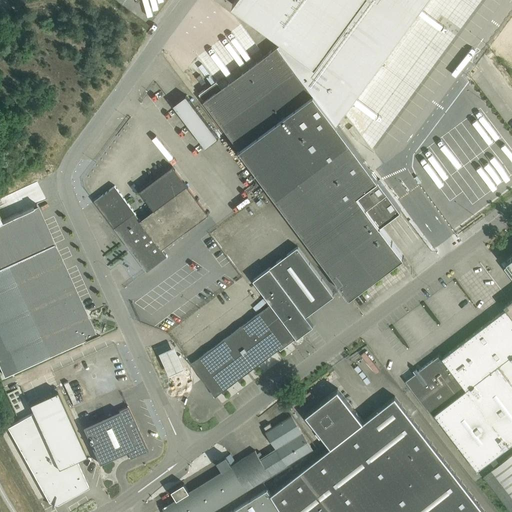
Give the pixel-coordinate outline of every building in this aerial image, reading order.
[(281,39),(283,41),(278,45),(337,123),(357,95),(427,0),(235,0),(233,3),(282,39),(281,39)] [(350,296),(404,256),(392,240),(381,224),(401,209),(337,123),(278,45),(204,100),(350,296)] [(466,205),(511,172),(511,141),(507,145),(503,138),(505,136),(467,82),(443,99),(464,129),(444,143),(462,169),(468,165),(472,171),(452,184),(466,205)] [(186,95),(174,104),(206,147),(218,137),(186,95)] [(418,139),(425,149),(438,139),(431,130),(418,139)] [(182,253),(218,226),(211,216),(195,229),(192,225),(208,213),(173,166),(140,190),(154,209),(141,219),(115,185),(94,201),(147,271),(168,256),(162,248),(173,240),(182,253)] [(235,254),(283,218),(265,194),(217,230),(235,254)] [(0,222),(0,365),(4,375),(97,333),(96,333),(37,204),(37,206),(0,222)] [(192,363),(216,395),(279,348),(281,349),(297,337),(298,337),(303,334),(302,333),(314,325),(307,315),(334,295),(298,246),(254,279),(272,304),(192,363)] [(511,303),(506,308),(442,357),(440,354),(406,380),(435,418),(437,416),(477,469),(511,443),(511,257),(507,261),(508,264),(505,266),(511,275),(511,303)] [(175,350),(179,365),(187,362),(183,348),(175,350)] [(271,494),(268,488),(228,511),(486,511),(395,396),(363,421),(338,388),(306,414),(332,447),(271,494)] [(34,412),(10,425),(8,426),(26,459),(28,458),(51,499),(58,501),(79,490),(80,492),(89,487),(76,459),(86,455),(57,390),(29,403),(34,412)] [(127,451),(130,458),(138,455),(143,452),(143,450),(144,446),(146,445),(128,405),(83,426),(100,463),(127,451)] [(277,448),(267,454),(278,470),(286,465),(287,465),(313,449),(292,415),(291,415),(273,427),(270,423),(264,426),(267,430),(266,431),(277,448)] [(163,507),(166,511),(210,511),(247,489),(278,470),(267,454),(260,458),(255,450),(236,462),(231,453),(218,461),(223,470),(189,491),(184,483),(172,490),(177,498),(164,507),(164,506),(163,507)] [(511,511),(511,454),(484,476),(511,511)]
